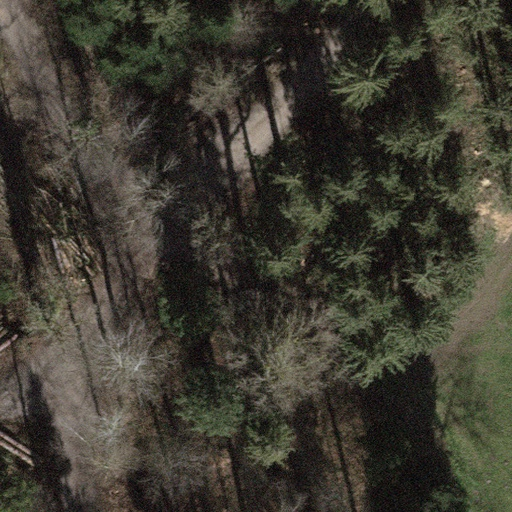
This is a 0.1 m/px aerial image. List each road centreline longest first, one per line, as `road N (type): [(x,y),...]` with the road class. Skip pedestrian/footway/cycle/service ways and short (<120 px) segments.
road 1 (track): [(88,356),(336,0)]
road 2 (track): [(10,0),(42,94),(88,356)]
road 3 (track): [(88,356),(135,511)]
road 4 (track): [(0,452),(88,356)]
